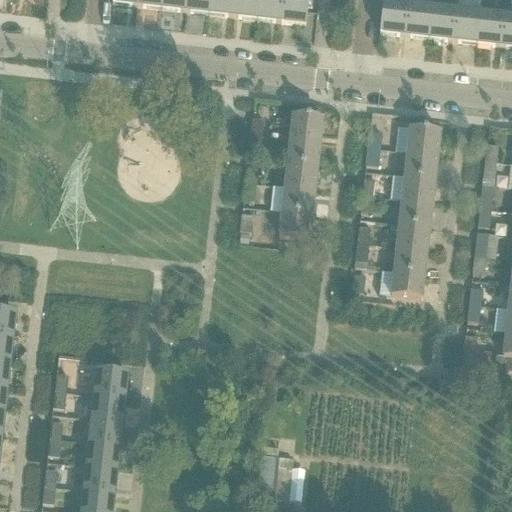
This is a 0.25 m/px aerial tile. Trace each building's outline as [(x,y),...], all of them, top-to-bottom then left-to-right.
[(112,0),(112,7),(137,10),(137,0),(112,0)] [(137,0),(137,10),(160,13),(161,0),(137,0)] [(161,0),(160,13),(184,15),(186,0),(161,0)] [(186,0),(184,15),(208,18),(210,0),(186,0)] [(210,0),(208,18),(232,21),(234,0),(210,0)] [(234,0),(232,21),(256,24),(258,0),(234,0)] [(258,0),(256,24),(280,27),(282,0),(258,0)] [(282,0),(280,27),(304,29),(307,0),(282,0)] [(408,0),(407,11),(404,40),(428,43),(431,13),(432,0),(408,0)] [(379,38),(404,40),(407,11),(383,8),(379,38)] [(428,43),(451,46),(454,16),(431,13),(428,43)] [(451,46),(475,48),(479,18),(454,16),(451,46)] [(475,48),(499,51),(502,21),(479,18),(475,48)] [(499,51),(511,52),(511,22),(502,21),(499,51)] [(292,121),(289,145),(319,149),(322,124),(292,121)] [(252,122),(250,140),(260,142),(263,123),(252,122)] [(409,134),(406,158),(436,161),(439,137),(409,134)] [(369,136),(367,153),(378,155),(380,137),(369,136)] [(260,142),(250,140),(248,157),(259,158),(260,142)] [(289,145),(286,168),(316,172),(319,149),(289,145)] [(486,149),(484,167),(495,168),(497,150),(486,149)] [(378,155),(367,153),(365,170),(376,171),(378,155)] [(406,158),(403,182),(433,186),(436,161),(406,158)] [(495,168),(484,167),(482,183),(493,185),(495,168)] [(286,168),(283,192),(314,196),(316,172),(286,168)] [(246,170),(244,188),(255,189),(257,172),(246,170)] [(403,182),(401,206),(431,209),(433,186),(403,182)] [(363,183),(361,201),(373,202),(375,184),(363,183)] [(255,189),(244,188),(242,205),(253,206),(255,189)] [(481,197),(479,214),(490,216),(492,198),(497,198),(498,192),(482,190),(481,197)] [(283,192),(281,217),(311,220),(314,196),(283,192)] [(373,202),(361,201),(359,218),(371,219),(373,202)] [(401,206),(398,230),(428,233),(431,209),(401,206)] [(490,216),(479,214),(477,230),(488,232),(490,216)] [(311,220),(281,217),(278,240),(308,243),(311,220)] [(241,218),(239,236),(250,237),(252,220),(241,218)] [(398,230),(395,254),(425,257),(428,233),(398,230)] [(358,231),(356,248),(367,250),(369,232),(358,231)] [(239,238),(239,247),(248,248),(249,239),(239,238)] [(476,244),(474,262),(485,263),(487,245),(476,244)] [(367,250),(356,248),(354,265),(365,267),(367,250)] [(395,254),(393,278),(423,281),(425,257),(395,254)] [(485,263),(474,262),(472,278),(483,280),(485,263)] [(353,278),(351,296),(362,298),(364,280),(353,278)] [(381,284),(379,300),(390,301),(393,301),(420,304),(423,281),(393,278),(392,285),(381,284)] [(470,291),(468,310),(479,311),(481,293),(470,291)] [(479,311),(468,310),(466,325),(477,327),(479,311)] [(0,341),(12,342),(14,319),(0,317),(0,341)] [(511,338),(505,338),(502,363),(511,363),(511,338)] [(465,339),(463,357),(474,359),(476,341),(465,339)] [(0,341),(0,365),(9,367),(12,342),(0,341)] [(0,365),(0,390),(6,391),(9,367),(0,365)] [(96,376),(93,401),(123,404),(126,379),(96,376)] [(56,380),(54,396),(66,397),(68,381),(56,380)] [(66,397),(54,396),(52,413),(64,415),(66,397)] [(93,401),(91,425),(120,428),(123,404),(93,401)] [(91,425),(88,449),(117,452),(120,428),(91,425)] [(51,426),(49,444),(61,445),(63,428),(51,426)] [(61,445),(49,444),(47,461),(59,462),(61,445)] [(88,449),(86,472),(115,475),(117,452),(88,449)] [(260,461),(254,511),(287,511),(292,464),(260,461)] [(86,472),(83,496),(112,500),(115,475),(86,472)] [(45,474),(43,492),(55,493),(57,476),(45,474)] [(55,493),(43,492),(42,509),(53,510),(55,493)] [(83,496),(81,511),(110,511),(112,500),(83,496)]
